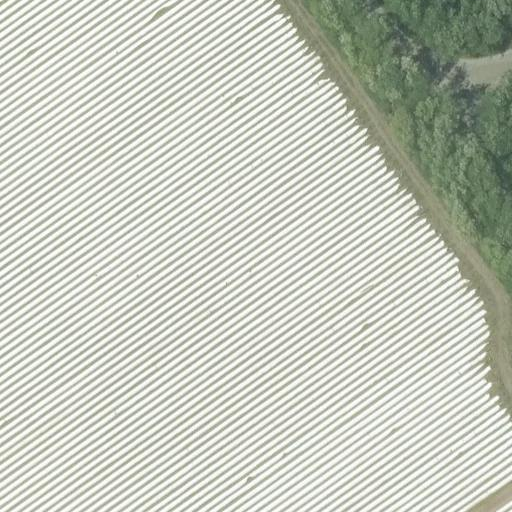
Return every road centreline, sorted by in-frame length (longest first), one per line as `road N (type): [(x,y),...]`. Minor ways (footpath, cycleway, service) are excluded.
road 1 (unclassified): [(437,97),(511,203)]
road 2 (unclassified): [(366,0),(437,97)]
